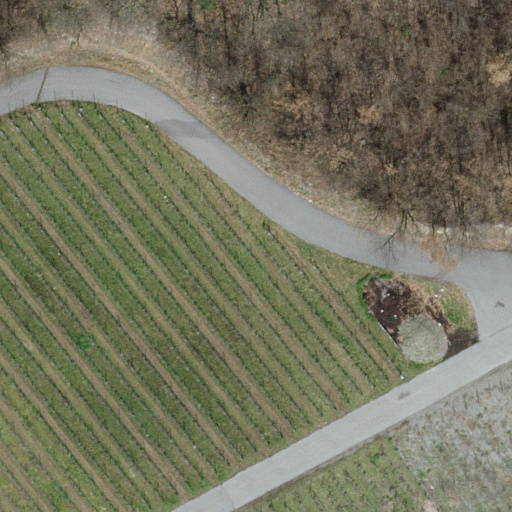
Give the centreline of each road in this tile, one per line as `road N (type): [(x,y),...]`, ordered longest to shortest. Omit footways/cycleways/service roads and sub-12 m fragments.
road 1 (unclassified): [(511,302),(477,280),(324,227),(135,97),(65,81),(0,97)]
road 2 (unclassified): [(511,342),(202,511)]
